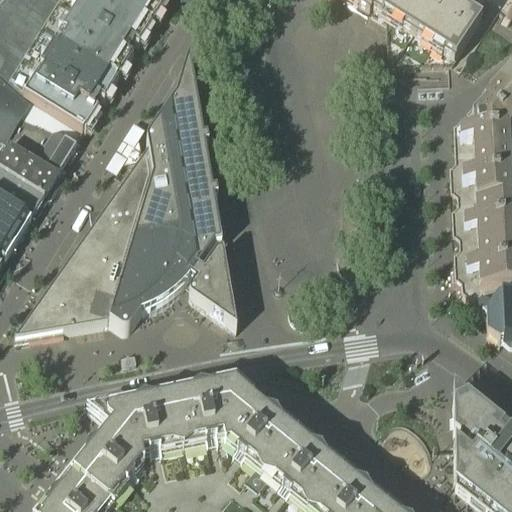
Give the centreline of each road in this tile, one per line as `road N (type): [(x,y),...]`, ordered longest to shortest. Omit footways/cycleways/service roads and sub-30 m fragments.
road 1 (residential): [(402,342),(257,360),(0,419)]
road 2 (residential): [(402,342),(443,354),(511,402)]
